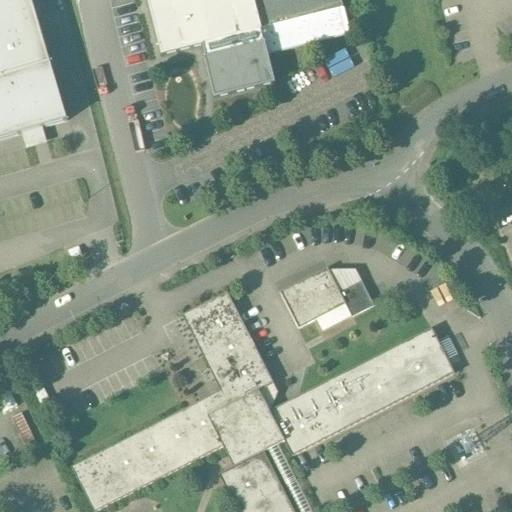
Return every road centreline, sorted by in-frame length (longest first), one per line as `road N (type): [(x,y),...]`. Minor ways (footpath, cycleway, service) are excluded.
road 1 (unclassified): [(0,338),(245,221),(380,186)]
road 2 (unclassified): [(380,186),(429,209),(485,272),(511,337)]
road 3 (unclassified): [(380,186),(425,143),(511,87)]
